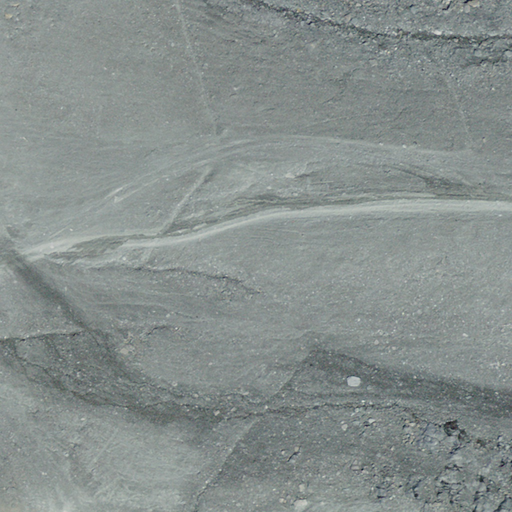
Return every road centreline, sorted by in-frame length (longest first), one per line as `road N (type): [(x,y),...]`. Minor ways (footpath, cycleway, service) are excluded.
road 1 (track): [(0,293),(94,299),(256,331),(437,397),(511,415)]
road 2 (track): [(511,207),(276,210),(180,235),(56,247),(0,263)]
